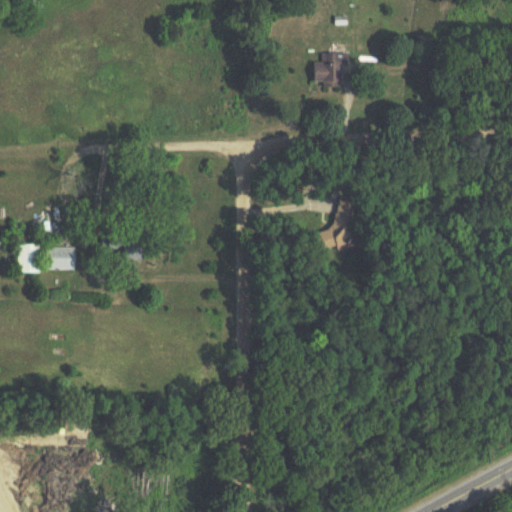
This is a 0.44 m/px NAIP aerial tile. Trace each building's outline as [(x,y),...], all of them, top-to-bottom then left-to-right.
[(323,54),(323,64),(314,64),(314,82),(345,82),(345,54),(323,54)] [(352,252),(361,205),(336,200),(327,247),(352,252)] [(110,250),(128,251),(127,261),(148,262),(149,238),(111,236),(110,250)] [(42,274),(42,245),(19,245),(19,274),(42,274)] [(46,272),(77,272),(77,248),(46,248),(46,272)]
